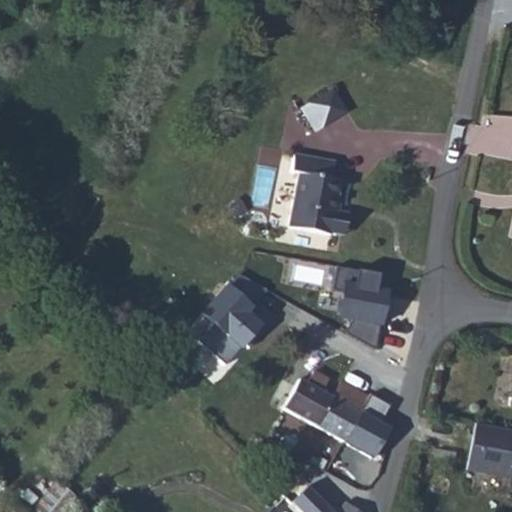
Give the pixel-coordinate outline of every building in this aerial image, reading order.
[(331,91),(300,109),(314,131),(316,130),(344,113),(334,96),(331,91)] [(333,163),(301,157),(293,155),(289,173),(292,174),(296,174),(287,228),(336,235),(340,214),(333,213),(339,181),(330,180),(333,163)] [(236,200),(226,206),(233,218),(244,211),(236,200)] [(346,215),(340,214),(336,235),(342,236),(346,215)] [(387,278),(334,268),(329,291),(338,293),(335,313),(351,315),(350,321),(343,334),(374,351),(387,278)] [(248,309),(265,290),(238,275),(226,289),(224,287),(199,315),(211,325),(196,343),(223,366),(242,345),(247,349),(263,331),(248,318),(244,314),(248,309)] [(248,309),(244,314),(248,318),(253,313),(248,309)] [(387,430),(358,414),(367,398),(339,382),(330,398),(319,392),(326,381),(311,372),(305,384),(297,380),(281,409),(371,459),(387,430)] [(473,424),(469,441),(492,445),(495,429),(473,424)] [(492,445),(469,441),(464,471),(511,480),(511,494),(511,498),(511,431),(495,429),(492,445)] [(329,511),(305,488),(290,505),(297,511),(355,511),(344,503),(335,511),(329,511)]
